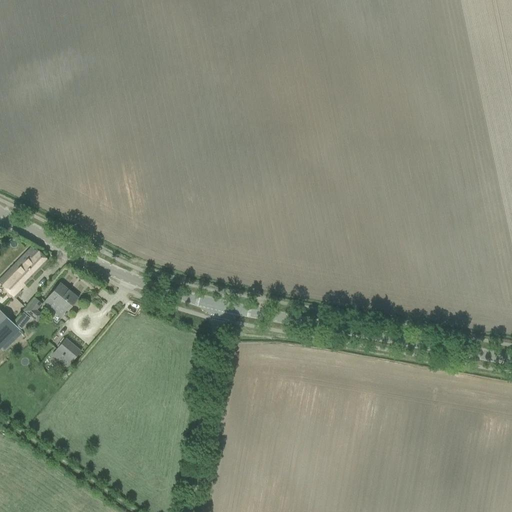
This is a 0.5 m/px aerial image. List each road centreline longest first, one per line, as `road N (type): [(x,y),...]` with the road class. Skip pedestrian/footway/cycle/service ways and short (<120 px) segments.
road 1 (tertiary): [(511,362),(220,307)]
road 2 (tertiary): [(220,307),(123,277),(0,211)]
road 3 (unclassified): [(182,511),(220,307)]
